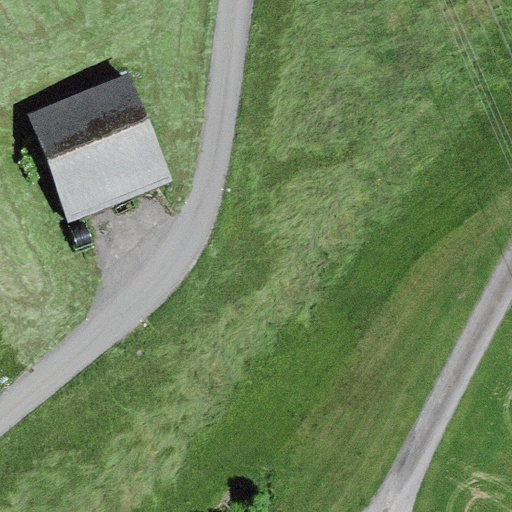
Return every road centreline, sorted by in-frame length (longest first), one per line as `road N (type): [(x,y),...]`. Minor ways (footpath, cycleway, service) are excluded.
road 1 (unclassified): [(237,0),(199,220),(162,280),(0,417)]
road 2 (track): [(405,511),(511,294)]
